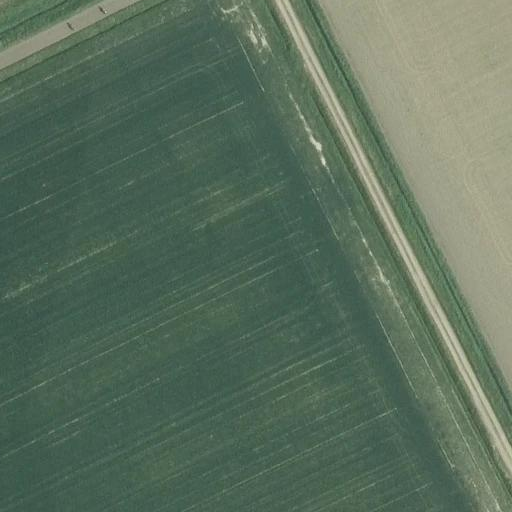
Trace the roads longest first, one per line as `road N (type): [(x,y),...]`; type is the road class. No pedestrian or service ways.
road 1 (track): [(511,478),(276,0)]
road 2 (unclassified): [(0,62),(126,0)]
